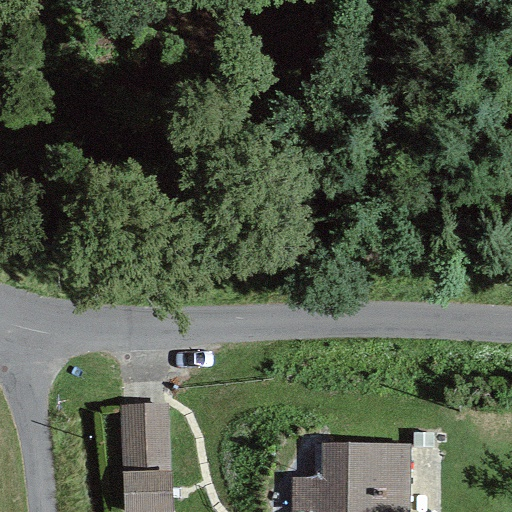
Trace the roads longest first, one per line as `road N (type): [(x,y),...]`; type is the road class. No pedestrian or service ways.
road 1 (unclassified): [(511,324),(268,319),(42,355)]
road 2 (unclassified): [(42,355),(48,511)]
